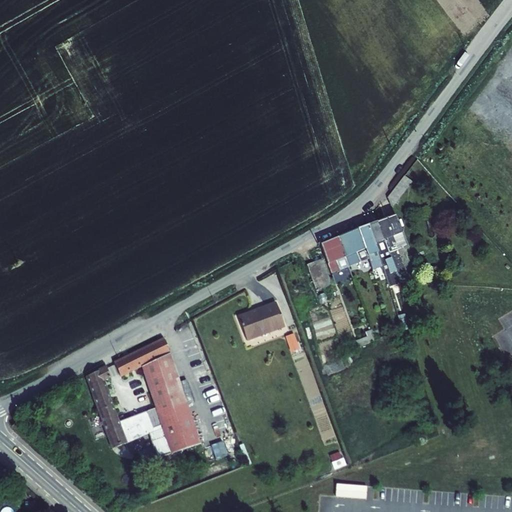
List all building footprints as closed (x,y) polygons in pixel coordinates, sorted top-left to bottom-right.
[(392,205),(412,184),(405,177),(385,199),(392,205)] [(390,220),(382,224),(389,241),(396,238),(397,237),(390,220)] [(389,241),(382,224),(371,228),(385,259),(392,256),(389,241)] [(385,259),(371,228),(362,232),(372,260),(383,293),(393,289),(387,270),(385,259)] [(372,260),(362,232),(350,237),(361,264),(372,260)] [(361,264),(350,237),(341,241),(351,268),(361,264)] [(389,241),(392,256),(402,253),(396,238),(389,241)] [(324,248),(334,276),(352,270),(351,268),(341,241),(324,248)] [(324,260),(308,266),(319,291),(333,285),(324,260)] [(286,329),(277,306),(252,316),(253,319),(241,324),(249,344),(286,329)] [(252,316),(239,320),(241,324),(253,319),(252,316)] [(165,432),(150,438),(154,450),(153,453),(156,455),(158,462),(203,446),(167,343),(117,367),(122,381),(143,370),(163,428),(165,432)] [(108,371),(89,379),(113,452),(150,438),(165,432),(163,428),(155,431),(149,414),(119,426),(105,384),(112,381),(108,371)] [(210,463),(227,456),(222,441),(204,448),(210,463)]
